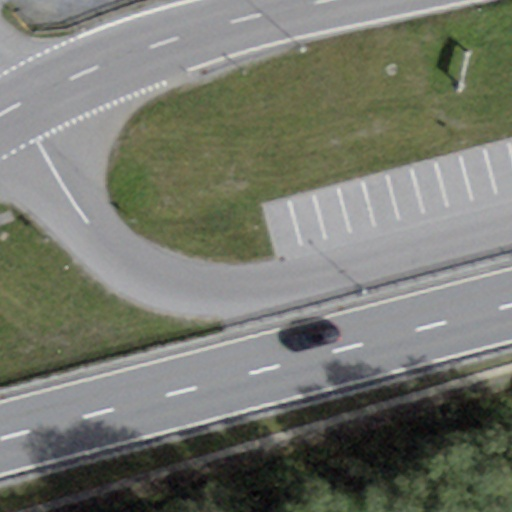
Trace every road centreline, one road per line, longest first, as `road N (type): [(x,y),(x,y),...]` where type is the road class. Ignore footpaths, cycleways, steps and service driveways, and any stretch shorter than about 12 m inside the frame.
road 1 (residential): [(15,104),(102,239),(123,262),(161,278),(216,291),(292,288),(511,229)]
road 2 (primary): [(511,305),(0,438)]
road 3 (tertiary): [(15,104),(188,34),(307,0)]
